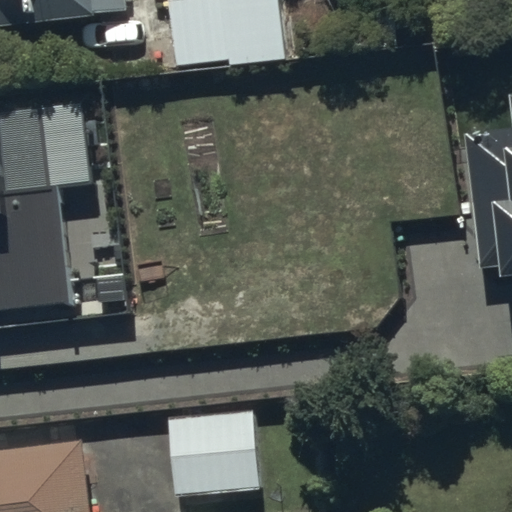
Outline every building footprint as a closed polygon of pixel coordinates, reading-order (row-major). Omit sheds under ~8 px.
[(0,0),(0,38),(99,29),(99,25),(127,22),(124,0),(0,0)] [(172,168),(180,166),(247,157),(245,142),(271,138),(264,84),(239,88),(238,76),(292,69),(282,0),(240,0),(171,9),(180,75),(159,78),(170,158),(172,168)] [(172,168),(170,158),(84,170),(82,161),(67,163),(66,156),(0,164),(0,368),(37,363),(38,377),(81,371),(79,354),(241,332),(220,178),(182,183),(180,166),(172,168)] [(511,163),(492,165),(506,308),(511,307),(511,163)] [(475,224),(394,229),(399,303),(480,298),(475,224)] [(259,417),(171,422),(175,502),(263,497),(259,417)] [(95,511),(90,456),(0,464),(0,511),(95,511)]
